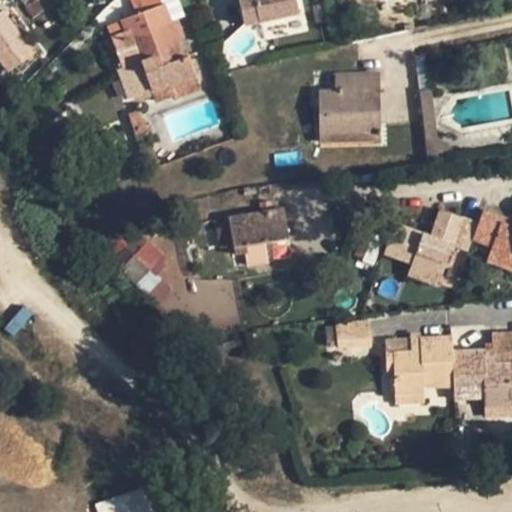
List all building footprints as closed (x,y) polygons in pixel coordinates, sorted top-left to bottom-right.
[(110,37),(122,69),(133,98),(150,91),(168,85),(169,88),(196,78),(189,60),(185,61),(177,39),(179,39),(172,21),(165,3),(161,5),(158,0),(131,0),(137,14),(120,20),(121,22),(107,27),(110,37)] [(159,0),(161,5),(165,3),(172,21),(184,16),(178,0),(159,0)] [(297,0),(239,0),(243,24),(300,14),(297,0)] [(0,42),(17,31),(0,5),(0,42)] [(1,47),(8,58),(28,46),(21,35),(1,47)] [(223,44),(231,70),(255,62),(247,37),(223,44)] [(336,89),(319,90),(320,134),(381,132),(379,72),(336,73),(336,89)] [(200,89),(196,78),(169,88),(172,95),(174,99),(200,89)] [(154,102),(172,95),(169,88),(168,85),(150,91),(152,96),(154,102)] [(428,165),(456,162),(450,148),(437,139),(430,89),(419,91),(428,165)] [(150,91),(133,98),(135,103),(152,96),(150,91)] [(128,114),(135,135),(146,131),(139,110),(128,114)] [(138,144),(148,172),(159,167),(146,131),(135,135),(138,144)] [(381,132),(320,134),(321,142),(381,140),(381,132)] [(108,187),(138,175),(134,165),(104,177),(108,187)] [(287,238),(282,208),(229,217),(235,255),(246,253),(245,245),(264,242),(287,238)] [(431,236),(422,234),(420,239),(410,235),(412,230),(394,223),(383,254),(411,264),(409,269),(431,277),(437,260),(446,263),(452,245),(462,218),(440,210),(431,236)] [(483,210),(478,223),(472,240),(492,247),(489,253),(503,258),(511,256),(511,226),(501,223),(503,217),(483,210)] [(462,218),(452,245),(468,251),(472,240),(478,223),(462,218)] [(106,256),(113,262),(126,248),(119,241),(106,256)] [(135,256),(148,269),(162,255),(148,242),(135,256)] [(264,242),(245,245),(246,253),(249,265),(267,262),(264,242)] [(136,285),(150,271),(148,269),(135,256),(126,248),(113,262),(136,285)] [(511,256),(503,258),(489,253),(486,262),(511,271),(511,256)] [(437,288),(446,263),(437,260),(431,277),(429,284),(437,288)] [(431,277),(409,269),(407,277),(429,284),(431,277)] [(150,271),(136,285),(147,295),(161,281),(150,271)] [(367,320),(336,325),(338,347),(370,345),(367,320)] [(453,350),(454,387),(454,400),(484,399),(484,406),(511,405),(511,332),(492,333),(492,349),(453,350)] [(424,388),(454,387),(453,350),(452,336),(420,337),(420,338),(385,339),(386,371),(394,371),(395,395),(424,394),(424,388)] [(424,394),(395,395),(395,404),(424,403),(424,394)] [(511,405),(484,406),(485,416),(511,415),(511,405)] [(156,511),(148,486),(96,503),(98,511),(156,511)]
